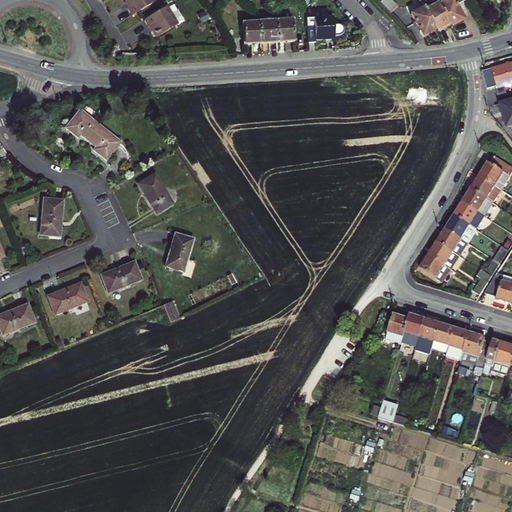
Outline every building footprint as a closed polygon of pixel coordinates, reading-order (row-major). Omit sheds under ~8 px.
[(128,0),(129,1),(127,2),(129,4),(134,15),(157,1),(156,0),(128,0)] [(397,10),(387,0),(385,0),(379,6),(390,17),(397,10)] [(432,11),(444,31),(445,33),(452,29),(458,25),(449,9),(457,4),(453,0),(443,0),(446,3),(432,11)] [(173,15),(168,7),(145,21),(150,29),(152,28),(153,29),(158,38),(179,25),(178,24),(173,15)] [(314,12),(314,7),(309,12),(312,44),(319,43),(318,40),(327,39),(338,38),(338,35),(340,35),(342,33),(344,31),(344,29),(343,26),(341,25),(339,24),(337,24),(336,18),(331,19),(330,11),(314,12)] [(444,31),(432,11),(431,8),(418,16),(430,36),(431,38),(438,34),(444,31)] [(179,12),(173,15),(178,24),(184,21),(179,12)] [(209,20),(204,12),(197,16),(201,24),(209,20)] [(430,36),(418,16),(417,14),(405,21),(417,43),(424,40),(430,36)] [(296,44),(294,22),(276,23),(278,46),(289,45),(296,44)] [(278,46),(276,23),(257,24),(259,47),(270,46),(278,46)] [(252,48),(259,47),(257,24),(242,24),(244,49),(252,48)] [(501,100),(509,97),(505,84),(511,82),(511,63),(505,66),(493,69),(498,86),(498,88),(497,88),(501,100)] [(488,80),(489,89),(498,86),(493,69),(489,70),(488,74),(488,78),(488,80)] [(350,84),(349,78),(338,78),(338,92),(356,91),(356,84),(350,84)] [(511,103),(502,106),(506,118),(509,127),(511,129),(511,103)] [(120,143),(79,109),(65,128),(78,138),(80,135),(95,147),(93,150),(106,161),(120,143)] [(496,165),(500,167),(505,161),(501,158),(496,165)] [(511,195),(511,165),(505,161),(500,167),(496,173),(491,181),(511,195)] [(172,204),(154,175),(138,185),(156,214),(172,204)] [(511,195),(491,181),(487,187),(483,194),(504,208),(511,195)] [(504,208),(483,194),(478,201),(474,207),(495,221),(504,208)] [(60,221),(62,201),(43,199),(40,235),(57,236),(59,221),(60,221)] [(495,221),(474,207),(470,213),(465,220),(486,234),(495,221)] [(486,234),(465,220),(460,227),(456,233),(477,247),(486,234)] [(477,247),(456,233),(451,240),(448,246),(468,260),(477,247)] [(184,272),(193,240),(175,234),(165,267),(184,272)] [(460,272),(468,260),(448,246),(443,253),(439,258),(460,272)] [(511,257),(511,251),(508,249),(499,263),(505,267),(511,257)] [(430,271),(451,285),(460,272),(439,258),(435,264),(430,271)] [(101,277),(108,294),(141,280),(134,262),(115,270),(115,271),(101,277)] [(505,267),(499,263),(491,275),(497,279),(505,267)] [(493,285),(497,279),(491,275),(486,271),(481,278),(487,281),(493,285)] [(511,274),(505,272),(488,297),(500,300),(500,301),(506,303),(511,305),(511,274)] [(487,281),(478,294),(484,298),(493,285),(487,281)] [(66,290),(48,297),(55,315),(86,302),(80,286),(66,291),(66,290)] [(175,301),(163,307),(170,323),(182,318),(175,301)] [(34,323),(27,306),(9,313),(9,314),(0,317),(0,330),(2,336),(34,323)] [(403,348),(403,346),(410,325),(400,322),(393,319),(386,344),(403,348)] [(420,321),(412,319),(410,325),(403,346),(418,351),(426,323),(420,321)] [(426,323),(418,351),(417,353),(432,357),(434,352),(441,328),(435,326),(426,323)] [(448,330),(441,328),(434,352),(449,357),(456,332),(448,330)] [(449,357),(448,360),(462,365),(470,337),(464,335),(456,332),(449,357)] [(484,343),(485,341),(480,340),(470,337),(462,365),(476,369),(476,370),(485,372),(493,346),(484,343)] [(511,368),(511,348),(507,347),(494,343),(493,346),(485,372),(485,374),(492,376),(493,373),(509,378),(511,368)] [(381,421),(395,425),(397,418),(400,408),(386,404),(381,421)] [(371,417),(379,419),(382,411),(374,408),(371,417)] [(487,452),(489,445),(466,438),(464,445),(487,452)] [(503,457),(505,450),(489,445),(487,452),(503,457)]
